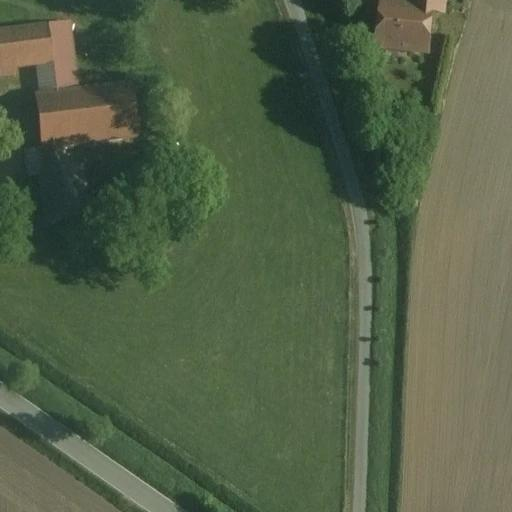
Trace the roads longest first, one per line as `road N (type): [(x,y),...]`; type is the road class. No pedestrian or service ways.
road 1 (unclassified): [(294,0),(371,240),(356,511)]
road 2 (unclassified): [(168,511),(0,396)]
